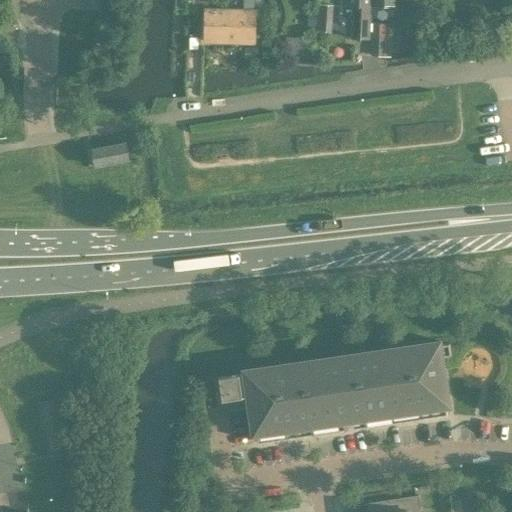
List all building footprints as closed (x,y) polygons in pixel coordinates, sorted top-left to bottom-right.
[(242,0),(243,11),(204,10),(203,41),(254,42),(255,11),(253,11),(253,0),(242,0)] [(346,0),(346,5),(352,5),(351,37),(368,37),(368,0),(346,0)] [(373,24),(372,36),(372,44),(389,42),(389,37),(390,24),(373,24)] [(389,57),(389,42),(372,44),(371,56),(389,57)] [(96,54),(110,54),(110,44),(96,44),(96,54)] [(96,149),(92,150),(95,167),(129,160),(126,144),(123,144),(96,149)] [(446,415),(438,357),(450,356),(448,344),(217,378),(221,401),(234,399),(234,405),(251,403),(257,443),(446,415)] [(410,511),(420,511),(417,496),(367,503),(367,511),(410,511)]
